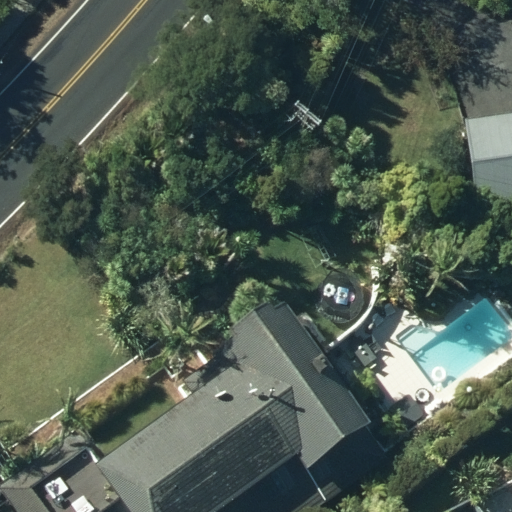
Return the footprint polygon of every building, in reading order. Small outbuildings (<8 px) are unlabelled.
[(382,160),(404,120),(371,102),(349,141),(382,160)] [(511,213),(511,118),(462,125),(474,217),(511,213)] [(412,253),(384,247),(377,274),(404,281),(412,253)] [(320,511),(384,466),(279,319),(181,390),(193,405),(102,472),(78,437),(0,491),(0,501),(8,511),(320,511)] [(474,511),(511,511),(511,491),(508,486),(474,511)]
